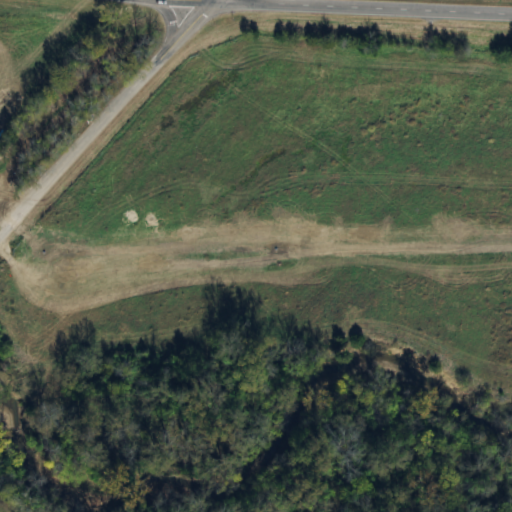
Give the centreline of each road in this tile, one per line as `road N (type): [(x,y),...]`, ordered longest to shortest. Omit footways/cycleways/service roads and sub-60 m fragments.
road 1 (tertiary): [(0,231),(213,0)]
road 2 (secondary): [(211,3),(511,15)]
